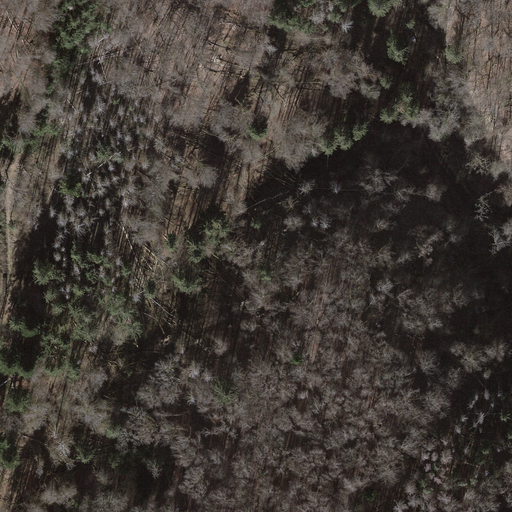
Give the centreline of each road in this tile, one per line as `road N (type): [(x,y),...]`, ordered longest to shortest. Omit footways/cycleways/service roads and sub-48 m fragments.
road 1 (track): [(449,511),(396,422),(354,382),(338,340),(295,307),(260,307),(209,322),(154,350)]
road 2 (track): [(54,0),(38,104),(5,193),(8,340),(0,355)]
road 3 (track): [(394,0),(417,56),(432,145),(511,263)]
